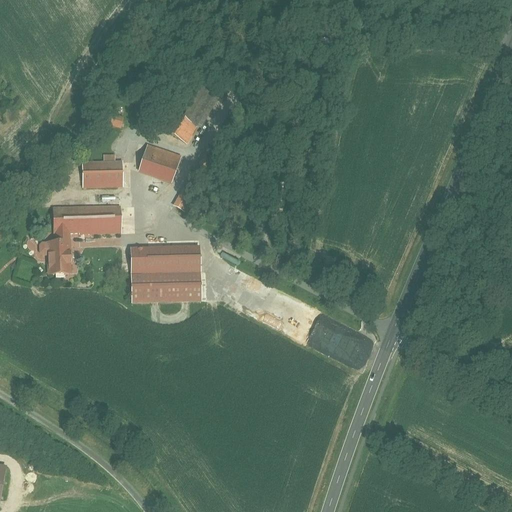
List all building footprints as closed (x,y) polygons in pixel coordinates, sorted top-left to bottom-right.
[(121,131),(124,120),(110,115),(106,126),(121,131)] [(177,117),(161,138),(182,154),(198,133),(177,117)] [(207,147),(205,145),(168,211),(186,221),(187,219),(222,155),(207,147)] [(136,179),(173,188),(181,157),(144,147),(136,179)] [(81,182),(123,183),(124,162),(82,161),(81,182)] [(71,278),(71,243),(119,243),(120,214),(51,216),(51,248),(47,248),(47,278),(71,278)] [(202,248),(130,249),(130,283),(136,283),(136,289),(137,305),(204,303),(202,248)]
